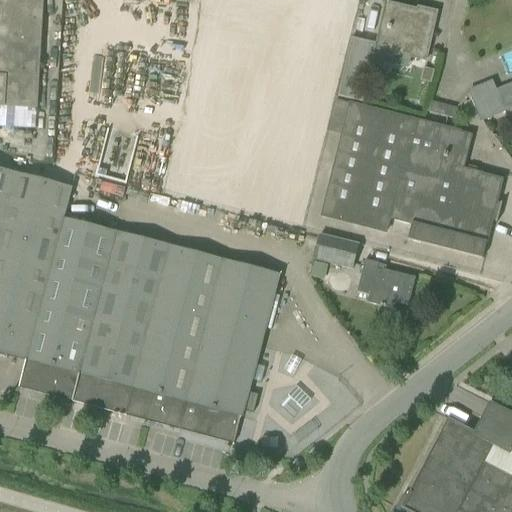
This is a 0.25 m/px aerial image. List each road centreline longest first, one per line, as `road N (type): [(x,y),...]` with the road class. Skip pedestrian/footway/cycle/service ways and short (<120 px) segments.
road 1 (unclassified): [(332,505),(287,501),(0,424)]
road 2 (tertiary): [(332,505),(336,481),(371,425),(511,316)]
